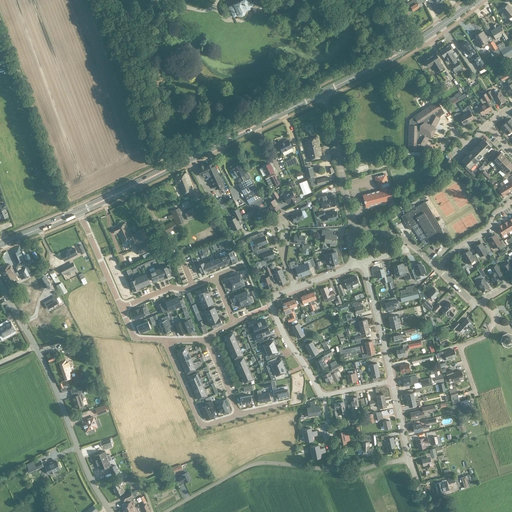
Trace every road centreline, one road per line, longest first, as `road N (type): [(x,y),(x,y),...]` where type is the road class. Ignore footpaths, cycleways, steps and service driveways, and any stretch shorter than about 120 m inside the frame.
road 1 (secondary): [(78,211),(321,93)]
road 2 (unclassified): [(164,511),(256,463),(353,471),(408,458)]
road 3 (unclassified): [(110,511),(0,284)]
road 4 (residential): [(355,228),(321,93)]
road 5 (unknown): [(128,52),(134,24),(153,6),(232,0)]
road 6 (residential): [(322,393),(270,303),(294,288)]
road 7 (residential): [(164,340),(199,422),(239,415)]
road 8 (residential): [(392,380),(363,261)]
